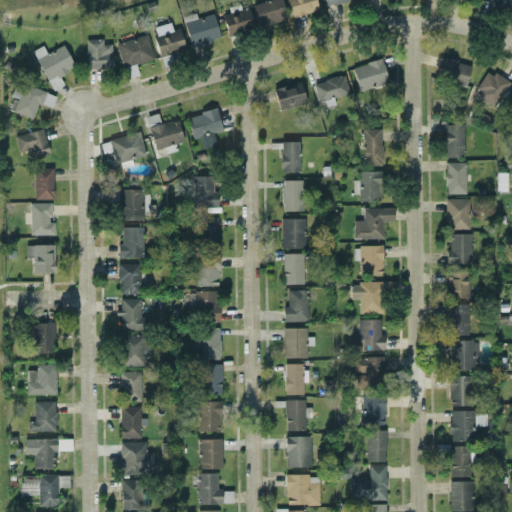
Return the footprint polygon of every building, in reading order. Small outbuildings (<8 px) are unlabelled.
[(286,19),(280,0),(267,0),(252,5),(258,27),(286,19)] [(286,0),(292,17),(317,10),(314,0),(286,0)] [(511,0),(484,0),(484,1),(511,8),(511,0)] [(222,14),(227,35),(253,29),(248,8),(222,14)] [(182,17),(189,45),(219,38),(213,14),(196,18),(195,13),(182,17)] [(159,57),(184,50),(179,28),(172,30),(170,22),(151,27),(159,57)] [(153,59),(145,34),(114,43),(122,68),(153,59)] [(85,69),(111,68),(111,44),(101,44),(101,39),(84,39),(85,69)] [(60,84),(56,77),(74,67),(62,45),(46,53),(42,45),(30,51),(50,89),(60,84)] [(470,63),(440,58),(437,80),(466,85),(470,63)] [(358,91),(387,83),(381,59),(351,67),(358,91)] [(496,107),(508,81),(485,71),(473,97),(496,107)] [(333,105),(331,99),(348,94),(343,75),(314,83),(320,108),(333,105)] [(278,110),(305,103),(299,81),(272,89),(278,110)] [(8,110),(31,118),(37,103),(50,107),(54,95),(22,84),(19,92),(16,91),(12,100),(11,100),(8,110)] [(221,130),(216,109),(186,116),(192,138),(200,136),(203,148),(216,145),(213,133),(221,130)] [(178,120),(149,126),(153,149),(183,143),(178,120)] [(462,124),(445,125),(445,157),(463,157),(462,124)] [(361,129),(362,166),(381,165),(380,129),(361,129)] [(17,153),(46,149),(43,130),(14,134),(17,153)] [(144,155),(139,132),(108,139),(113,162),(144,155)] [(298,172),(299,142),(280,141),(280,172),(298,172)] [(465,194),(464,162),(444,163),(445,194),(465,194)] [(33,168),(33,199),(52,199),(52,167),(33,168)] [(381,171),(357,171),(358,201),(379,201),(379,185),(382,185),(381,171)] [(192,207),(217,206),(217,192),(212,192),(212,176),(191,176),(192,207)] [(301,211),(301,180),(281,180),(281,211),(301,211)] [(148,218),(147,196),(141,196),(141,189),(117,189),(118,219),(148,218)] [(468,198),(444,199),(445,229),(468,229),(468,198)] [(28,235),(53,234),(53,222),(49,222),(49,202),(28,203),(28,235)] [(393,208),(362,208),(362,220),(352,221),(353,239),(382,239),(382,222),(393,221),(393,208)] [(280,249),(304,248),(304,218),(280,219),(280,249)] [(200,245),(218,244),(217,220),(199,221),(200,245)] [(117,257),(140,256),(140,229),(121,230),(122,244),(117,244),(117,257)] [(470,264),(470,234),(446,234),(447,264),(470,264)] [(53,272),(53,244),(24,244),(25,257),(31,257),(31,272),(53,272)] [(381,245),(358,245),(359,275),(381,275),(381,245)] [(302,253),(283,254),(283,284),(302,284),(302,253)] [(218,255),(196,256),(197,286),(218,286),(218,255)] [(118,294),(139,293),(138,263),(117,263),(118,294)] [(467,298),(468,271),(446,271),(445,298),(467,298)] [(358,314),(386,313),(386,282),(349,283),(349,299),(358,299),(358,314)] [(194,290),(193,320),(218,321),(219,304),(214,304),(215,291),(194,290)] [(282,322),(307,321),(306,290),(286,290),(286,305),(282,305),(282,322)] [(139,298),(119,298),(119,312),(117,312),(117,330),(147,331),(147,317),(139,316),(139,298)] [(467,305),(447,306),(448,336),(467,335),(467,305)] [(379,319),(356,320),(357,351),(384,350),(383,335),(380,335),(379,319)] [(33,353),(53,352),(53,322),(32,323),(33,353)] [(199,329),(200,359),(220,358),(219,328),(199,329)] [(283,358),(306,357),(305,345),(312,345),(312,341),(307,341),(306,328),(282,328),(283,358)] [(148,356),(147,334),(119,335),(120,366),(143,365),(143,357),(148,356)] [(476,341),(448,341),(448,370),(476,370),(476,341)] [(356,357),(357,375),(383,374),(382,356),(356,357)] [(55,394),(54,363),(34,364),(34,369),(25,370),(25,394),(55,394)] [(305,364),(284,363),(283,394),(302,394),(302,381),(304,381),(305,364)] [(221,364),(201,364),(200,394),(220,395),(221,364)] [(140,371),(118,371),(118,401),(140,401),(140,371)] [(470,376),(448,376),(448,406),(470,405),(470,376)] [(284,431),(305,430),(304,399),(283,400),(284,431)] [(54,401),(32,401),(32,412),(27,412),(28,431),(54,431),(54,401)] [(219,401),(196,402),(197,432),(220,431),(219,401)] [(384,402),(365,402),(365,421),(384,422),(384,402)] [(119,438),(140,437),(139,406),(118,407),(119,438)] [(474,411),(448,411),(448,441),(473,441),(474,411)] [(385,430),(365,431),(365,462),(385,461),(385,430)] [(309,436),(284,436),(285,467),(310,467),(309,436)] [(32,468),(54,467),(53,438),(23,439),(23,454),(31,454),(32,468)] [(198,469),(221,468),(221,439),(197,439),(198,469)] [(119,473),(152,473),(152,452),(145,452),(144,441),(118,442),(119,473)] [(469,477),(469,446),(450,446),(450,476),(469,477)] [(385,501),(385,466),(368,466),(367,477),(351,477),(350,500),(385,501)] [(198,504),(231,503),(231,490),(217,491),(216,473),(197,473),(198,504)] [(57,506),(56,487),(68,487),(68,474),(37,475),(37,478),(20,478),(20,494),(37,494),(37,506),(57,506)] [(318,505),(318,475),(285,475),(285,504),(318,505)] [(120,509),(143,508),(142,479),(119,479),(120,509)] [(448,511),(472,511),(472,481),(448,481),(448,511)]
